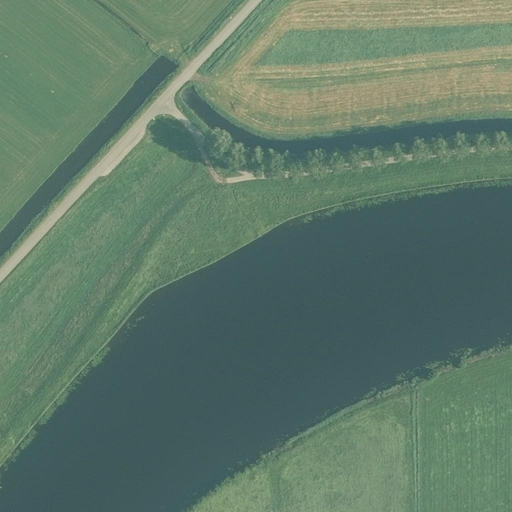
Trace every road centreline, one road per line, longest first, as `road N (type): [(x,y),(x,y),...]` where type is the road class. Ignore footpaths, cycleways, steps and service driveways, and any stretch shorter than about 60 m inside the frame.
road 1 (unclassified): [(162,96),(221,154),(260,172),(511,144)]
road 2 (unclassified): [(0,273),(162,96)]
road 3 (unclassified): [(162,96),(251,0)]
